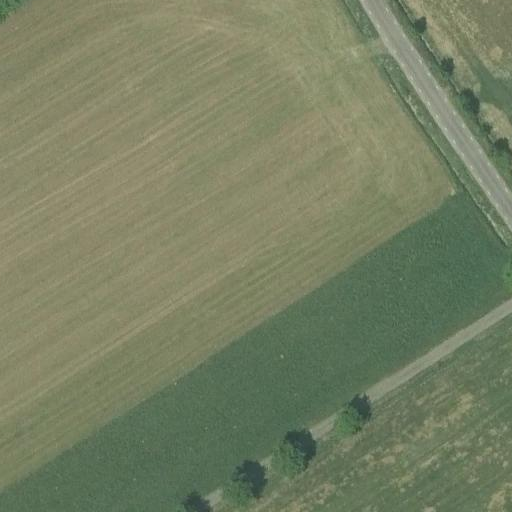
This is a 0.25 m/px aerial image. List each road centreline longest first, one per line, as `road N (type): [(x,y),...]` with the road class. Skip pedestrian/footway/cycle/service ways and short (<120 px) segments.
road 1 (unclassified): [(511,310),(200,511)]
road 2 (tertiary): [(511,217),(369,0)]
